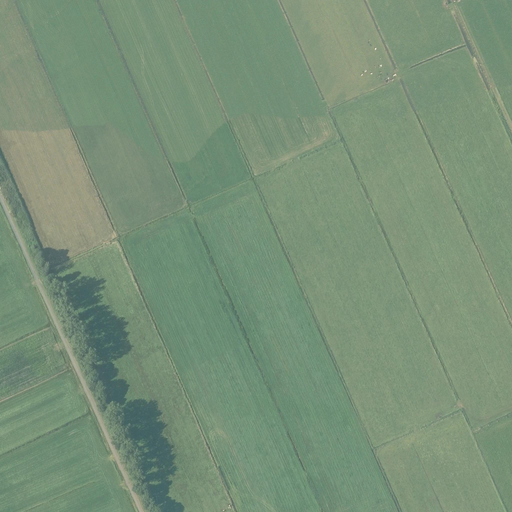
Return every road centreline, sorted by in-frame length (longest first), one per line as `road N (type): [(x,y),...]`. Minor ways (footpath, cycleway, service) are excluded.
road 1 (unclassified): [(139,511),(0,200)]
road 2 (track): [(511,132),(454,4)]
